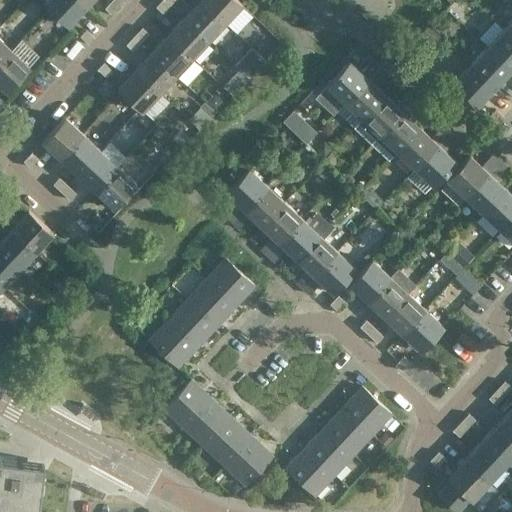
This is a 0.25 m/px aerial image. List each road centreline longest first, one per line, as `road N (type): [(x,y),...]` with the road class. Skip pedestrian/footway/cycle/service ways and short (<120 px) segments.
road 1 (residential): [(436,427),(333,326),(287,325),(253,360)]
road 2 (tertiary): [(0,398),(202,511)]
road 3 (residential): [(0,132),(141,0)]
road 4 (residential): [(436,427),(493,372),(497,312),(511,297)]
